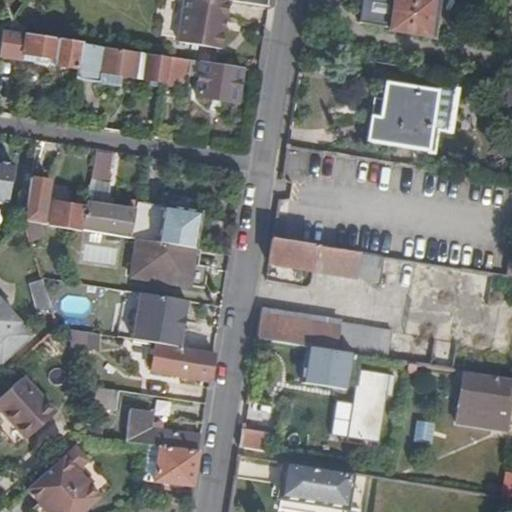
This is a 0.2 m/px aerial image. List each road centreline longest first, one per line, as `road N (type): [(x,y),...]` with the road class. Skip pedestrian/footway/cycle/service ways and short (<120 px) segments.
road 1 (residential): [(207,511),(263,165)]
road 2 (residential): [(0,123),(263,165)]
road 3 (residential): [(263,165),(290,0)]
